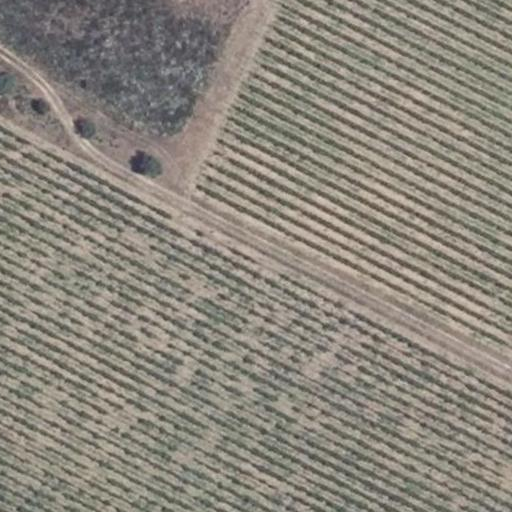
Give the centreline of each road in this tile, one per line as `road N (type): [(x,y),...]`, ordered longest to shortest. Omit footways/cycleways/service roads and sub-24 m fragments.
road 1 (track): [(0,54),(31,76),(90,148),(511,372)]
road 2 (track): [(172,197),(271,0)]
